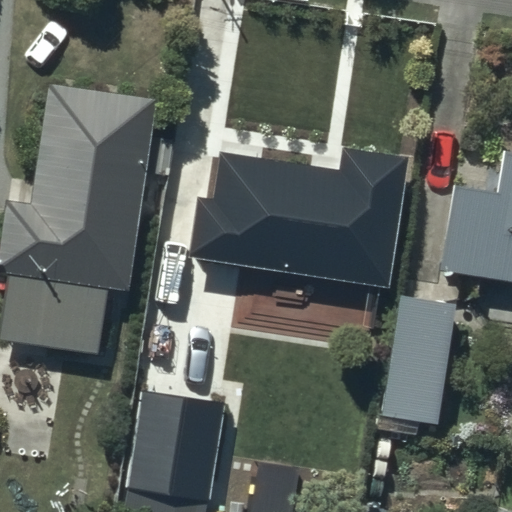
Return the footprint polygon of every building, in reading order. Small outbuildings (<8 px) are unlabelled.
[(144,93),(49,79),(31,201),(6,198),(0,238),(0,255),(15,257),(6,323),(87,335),(96,273),(117,277),(134,163),(159,167),(164,135),(138,131),(144,93)] [(382,283),(402,152),(337,142),(333,166),(216,148),(209,195),(191,192),(181,255),(302,273),(300,284),(339,290),(341,277),(382,283)] [(511,277),(511,145),(498,144),(490,189),(449,182),(435,265),(511,277)] [(430,418),(448,298),(396,290),(377,410),(430,418)] [(212,389),(155,380),(136,497),(194,506),(212,389)]
